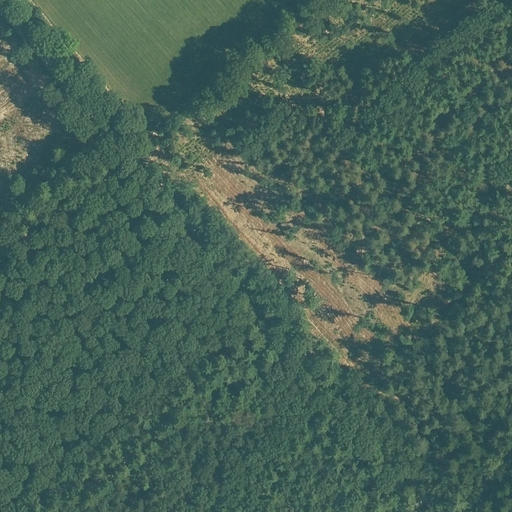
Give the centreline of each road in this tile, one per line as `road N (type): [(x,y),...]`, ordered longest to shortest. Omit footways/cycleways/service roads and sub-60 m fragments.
road 1 (track): [(0,9),(427,499)]
road 2 (track): [(95,123),(0,206)]
